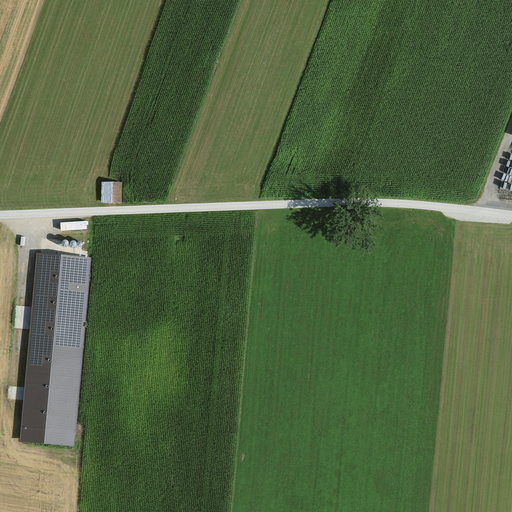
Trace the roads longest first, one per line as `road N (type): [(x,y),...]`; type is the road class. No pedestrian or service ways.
road 1 (unclassified): [(511,215),(359,202),(0,215)]
road 2 (track): [(28,213),(14,395)]
